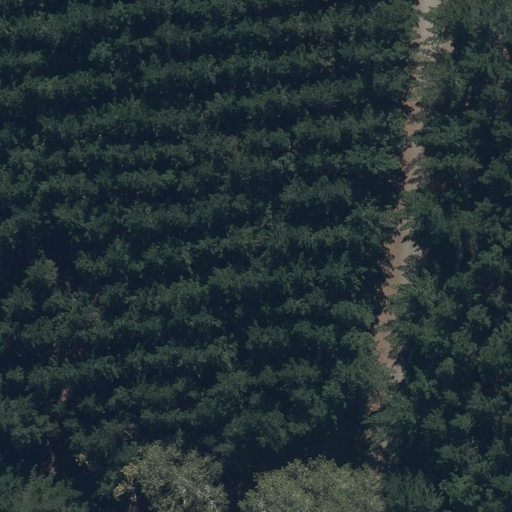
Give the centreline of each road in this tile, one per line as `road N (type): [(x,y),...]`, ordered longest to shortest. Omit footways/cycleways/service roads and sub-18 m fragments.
road 1 (track): [(382,511),(402,420),(434,0)]
road 2 (track): [(296,511),(402,420)]
road 3 (track): [(0,454),(124,511)]
